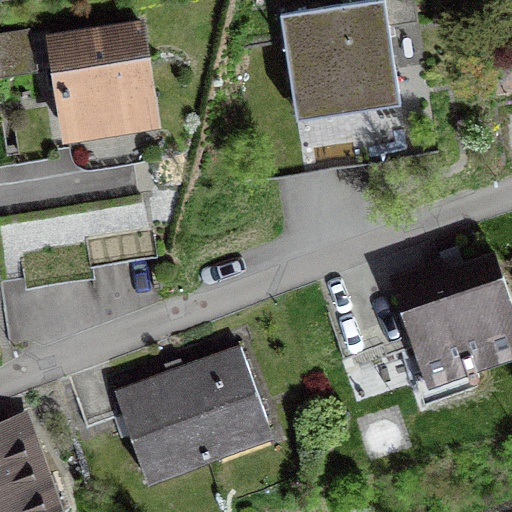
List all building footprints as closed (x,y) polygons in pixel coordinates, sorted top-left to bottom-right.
[(152,7),(151,0),(63,0),(51,2),(56,25),(152,7)] [(404,1),(298,16),(314,121),(419,106),(404,1)] [(50,28),(0,35),(0,70),(6,70),(16,133),(108,119),(111,143),(114,149),(119,155),(126,158),(135,159),(161,155),(140,23),(51,37),(50,28)] [(143,197),(117,202),(127,261),(153,257),(143,197)] [(127,261),(117,202),(89,206),(98,264),(127,261)] [(98,264),(89,206),(57,212),(67,269),(98,264)] [(67,269),(57,212),(1,222),(11,279),(67,269)] [(511,247),(407,284),(442,383),(511,359),(511,247)] [(240,347),(117,392),(148,477),(218,451),(214,440),(264,422),(269,433),(271,432),(240,347)] [(0,511),(53,511),(23,425),(0,433),(0,511)]
